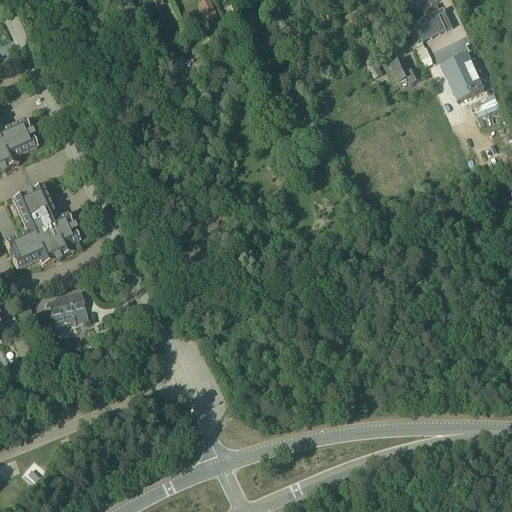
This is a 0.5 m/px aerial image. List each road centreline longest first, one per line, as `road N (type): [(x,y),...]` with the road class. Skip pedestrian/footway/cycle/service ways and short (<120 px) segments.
road 1 (unclassified): [(220,467),(2,0)]
road 2 (tertiary): [(511,431),(392,429),(301,442),(220,467)]
road 3 (tertiary): [(249,511),(404,453),(511,433)]
